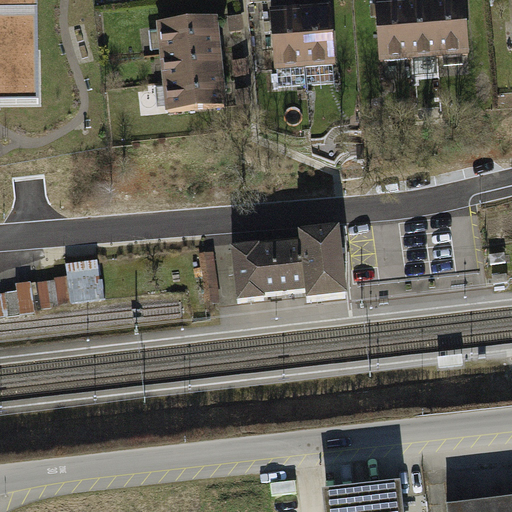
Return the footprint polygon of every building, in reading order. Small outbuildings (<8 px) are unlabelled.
[(474,0),(433,0),(376,6),(383,69),(481,58),(474,0)] [(340,7),(275,15),(283,75),(347,67),(340,7)] [(229,19),(166,26),(177,115),(240,107),(229,19)] [(280,245),(232,251),(237,301),(278,297),(286,296),(306,294),(307,303),(347,299),(339,232),(299,236),(300,243),(280,245)] [(212,306),(221,305),(215,255),(206,256),(212,306)] [(506,264),(505,257),(491,258),(492,265),(506,264)] [(103,262),(69,264),(71,281),(9,286),(11,310),(106,303),(103,262)] [(509,284),(508,277),(494,279),(495,286),(509,284)] [(440,365),(440,372),(464,369),(464,363),(463,358),(439,360),(440,365)] [(404,511),(403,491),(325,499),(325,511),(404,511)]
